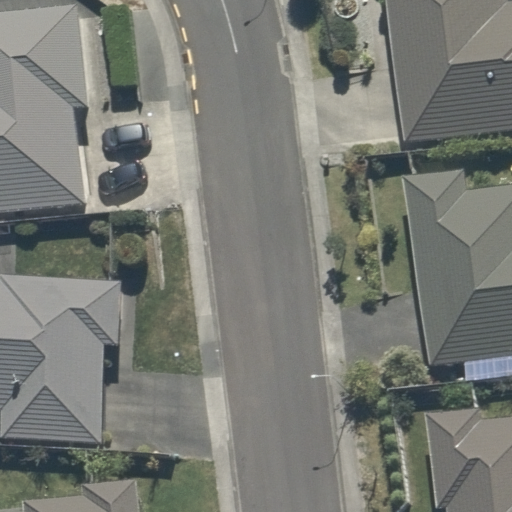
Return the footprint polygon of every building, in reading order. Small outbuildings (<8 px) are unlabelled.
[(511,0),(396,0),(411,144),(511,133),(511,0)] [(0,215),(92,206),(82,113),(97,111),(90,9),(0,18),(0,215)] [(475,175),(413,182),(437,370),(511,360),(511,190),(477,195),(475,175)] [(125,351),(130,287),(11,279),(11,282),(0,281),(0,413),(9,414),(7,440),(107,445),(112,350),(125,351)] [(511,511),(511,424),(492,426),(491,414),(436,418),(444,511),(511,511)] [(142,511),(140,489),(84,493),(85,506),(25,511),(142,511)]
